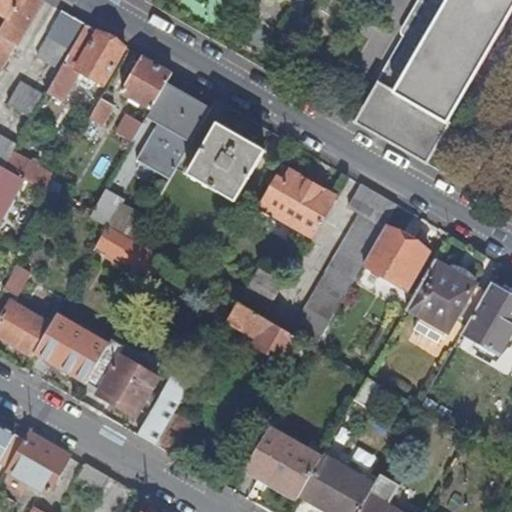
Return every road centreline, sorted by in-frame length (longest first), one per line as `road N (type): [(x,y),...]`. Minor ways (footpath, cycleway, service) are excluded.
road 1 (residential): [(93,0),(511,242)]
road 2 (residential): [(212,511),(0,387)]
